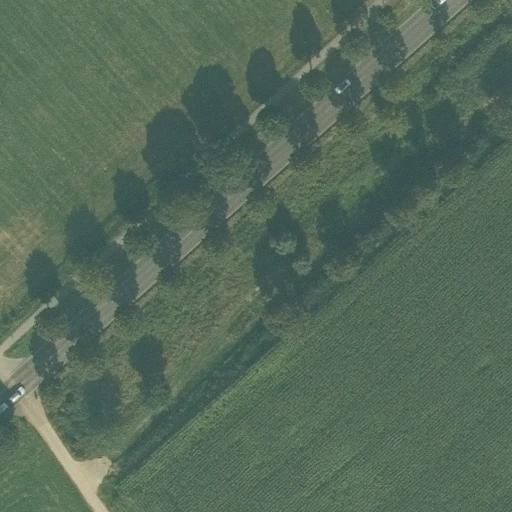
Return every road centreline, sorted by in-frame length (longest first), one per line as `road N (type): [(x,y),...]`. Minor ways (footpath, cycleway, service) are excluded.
road 1 (primary): [(18,385),(448,0)]
road 2 (unclassified): [(100,511),(18,385)]
